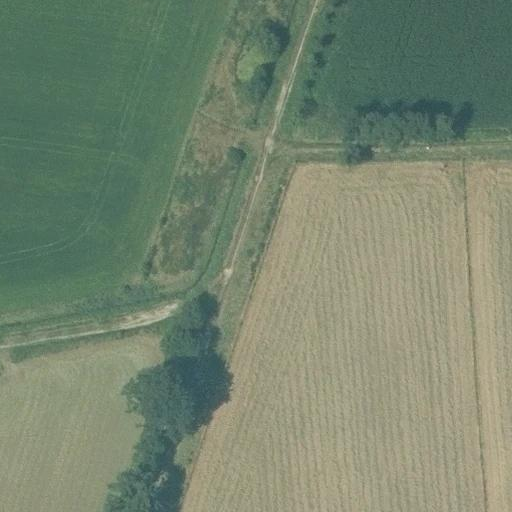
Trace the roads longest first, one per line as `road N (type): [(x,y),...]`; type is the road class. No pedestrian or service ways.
road 1 (track): [(261,140),(137,511)]
road 2 (track): [(312,0),(261,140)]
